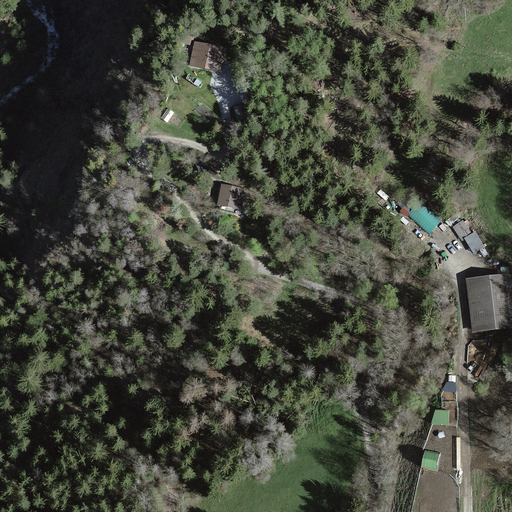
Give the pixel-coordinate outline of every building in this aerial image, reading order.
[(195,42),(189,65),(223,73),(229,50),(195,42)] [(221,183),(216,205),(241,211),(246,188),(221,183)] [(419,204),(406,218),(429,239),(442,224),(419,204)] [(474,252),(486,245),(476,229),(465,236),(474,252)] [(511,306),(509,277),(466,282),(472,336),(511,330),(511,306)] [(449,423),(449,408),(434,407),(434,422),(449,423)] [(425,450),(423,466),(438,468),(440,452),(425,450)]
